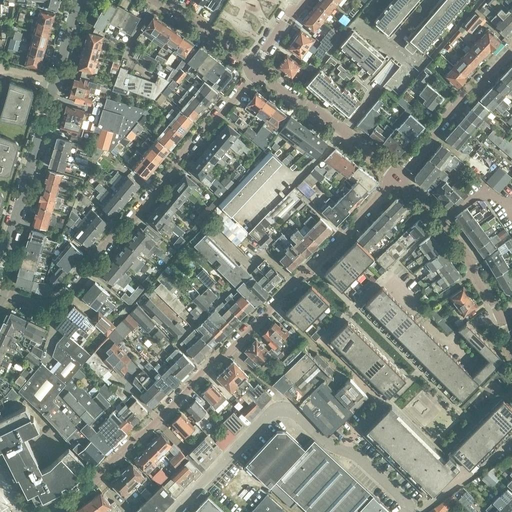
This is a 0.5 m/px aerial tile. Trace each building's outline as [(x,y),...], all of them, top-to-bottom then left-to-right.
[(58,0),(38,0),(38,5),(43,7),(56,11),(56,10),(57,10),(59,4),(58,4),(58,0)] [(197,0),(203,3),(203,2),(213,8),(214,8),(217,8),(219,4),(219,0),(218,0),(197,0)] [(333,0),(320,0),(318,3),(331,13),(338,4),(333,0)] [(374,22),(380,28),(390,36),(421,0),(392,0),(374,21),(374,22)] [(423,52),(433,40),(468,0),(439,0),(407,37),(405,36),(403,38),(406,41),(406,40),(407,42),(408,42),(405,46),(413,53),(418,47),(423,52)] [(110,22),(119,6),(118,5),(117,6),(112,3),(111,2),(106,3),(106,5),(104,10),(103,10),(94,25),(102,29),(103,27),(107,29),(110,22)] [(357,2),(353,7),(348,14),(352,17),(362,6),(357,2)] [(318,3),(310,12),(323,23),(331,13),(318,3)] [(116,24),(121,27),(129,12),(119,6),(110,22),(115,25),(116,24)] [(33,16),(32,20),(52,25),(55,14),(40,9),(38,17),(33,16)] [(497,13),(511,27),(511,13),(508,10),(505,13),(501,9),(497,13)] [(475,11),(462,25),(462,26),(466,29),(471,33),(478,25),(484,19),(475,11)] [(139,17),(129,12),(121,27),(119,30),(126,34),(127,31),(130,33),(139,17)] [(315,32),(323,23),(310,12),(302,22),(315,32)] [(511,29),(511,27),(497,13),(496,15),(497,16),(491,21),(506,36),(511,29)] [(350,20),(343,14),(338,20),(345,26),(350,20)] [(151,41),(155,36),(164,23),(154,16),(145,29),(141,34),(151,41)] [(33,32),(49,37),(52,25),(32,20),(31,24),(35,26),(33,32)] [(173,28),(169,25),(169,26),(164,23),(155,36),(161,40),(165,43),(174,30),(173,29),(173,28)] [(333,28),(332,30),(340,37),(347,28),(345,26),(341,31),(338,28),(336,30),(333,28)] [(101,49),(100,49),(105,50),(108,41),(103,40),(105,33),(94,27),(93,33),(88,32),(84,44),(101,49)] [(485,32),(481,29),(478,32),(482,35),(478,39),(490,51),(491,52),(501,41),(488,29),(485,32)] [(171,54),(174,50),(184,37),(179,33),(179,32),(176,30),(175,31),(174,30),(165,43),(169,46),(166,50),(171,54)] [(308,49),(315,40),(300,30),(294,39),(308,49)] [(340,37),(332,30),(321,42),(324,45),(329,49),(331,46),(340,37)] [(353,30),(339,46),(371,74),(377,67),(379,69),(385,62),(389,57),(386,55),(385,57),(353,30)] [(31,40),(30,44),(46,48),(49,37),(33,32),(31,40)] [(458,37),(455,34),(448,42),(450,43),(453,46),(457,42),(455,41),(458,37)] [(188,60),(196,50),(192,47),(194,44),(192,43),(193,42),(189,39),(188,40),(184,37),(174,50),(179,53),(184,56),(188,60)] [(294,39),(287,48),(301,59),(308,49),(294,39)] [(478,39),(470,48),(482,59),(490,51),(478,39)] [(325,53),(329,49),(324,45),(321,42),(316,49),(318,50),(315,55),(321,59),(325,53)] [(30,44),(27,54),(42,59),(46,48),(30,44)] [(84,44),(81,56),(97,61),(100,49),(101,49),(84,44)] [(15,46),(9,45),(7,52),(13,54),(15,46)] [(466,52),(462,57),(474,68),(482,59),(470,48),(466,45),(462,49),(466,52)] [(203,61),(208,54),(200,48),(188,62),(192,65),(184,73),(187,75),(188,73),(189,74),(194,68),(201,60),(203,61)] [(138,50),(133,58),(137,60),(136,62),(137,62),(145,66),(148,65),(150,64),(153,65),(157,63),(158,61),(141,52),(138,50)] [(27,54),(24,65),(39,70),(42,59),(27,54)] [(194,68),(203,75),(216,60),(208,54),(203,61),(201,60),(194,68)] [(446,73),(444,76),(457,88),(467,78),(466,77),(453,65),(453,66),(441,54),(436,60),(435,59),(428,67),(430,69),(437,61),(444,68),(443,70),(446,73)] [(157,55),(155,59),(165,64),(166,60),(157,55)] [(95,68),(97,61),(81,56),(78,68),(97,73),(98,68),(95,68)] [(175,69),(179,71),(181,70),(187,61),(188,60),(184,56),(175,69)] [(279,67),(292,77),(300,66),(287,56),(283,62),(281,62),(279,64),(280,66),(279,67)] [(337,62),(330,57),(325,63),(328,66),(331,62),(334,65),(337,62)] [(474,68),(462,57),(453,65),(466,77),(474,68)] [(111,65),(118,67),(120,60),(114,58),(111,65)] [(203,75),(213,83),(226,67),(216,60),(203,75)] [(116,74),(118,67),(111,65),(109,72),(116,74)] [(156,84),(150,98),(155,100),(159,94),(164,89),(169,83),(174,78),(175,76),(176,74),(178,73),(179,71),(175,69),(166,65),(156,84)] [(346,70),(339,65),(337,68),(340,71),(338,74),(341,77),(346,70)] [(128,90),(150,98),(156,84),(126,73),(127,70),(121,67),(115,85),(128,90)] [(213,83),(212,85),(220,91),(223,87),(232,76),(231,72),(226,67),(213,83)] [(426,68),(418,77),(424,82),(432,73),(426,68)] [(331,104),(337,110),(346,118),(360,101),(344,87),(343,89),(320,69),(305,85),(328,105),(326,107),(331,111),(333,109),(330,106),(331,104)] [(181,70),(179,71),(178,73),(176,74),(175,76),(174,78),(179,83),(184,77),(187,75),(184,73),(181,70)] [(346,76),(350,79),(353,76),(346,70),(341,77),(344,79),(346,76)] [(511,74),(507,70),(501,77),(511,87),(511,74)] [(511,87),(501,77),(494,84),(511,101),(511,100),(511,87)] [(73,86),(72,88),(90,93),(94,94),(96,88),(99,89),(101,83),(82,78),(81,81),(74,79),(74,82),(73,83),(72,85),(73,86)] [(353,87),(356,90),(361,84),(355,78),(352,81),(356,84),(353,87)] [(196,80),(193,84),(212,100),(217,94),(204,83),(202,85),(196,80)] [(25,121),(28,109),(29,107),(31,107),(32,105),(30,104),(33,93),(31,90),(11,82),(1,118),(22,123),(25,121)] [(206,107),(212,100),(193,84),(187,91),(206,107)] [(362,89),(365,92),(367,89),(361,84),(356,90),(359,93),(362,89)] [(425,99),(423,102),(432,109),(438,102),(440,104),(445,98),(442,97),(442,96),(427,84),(419,94),(425,99)] [(511,101),(494,84),(487,91),(506,109),(510,106),(508,104),(511,101)] [(128,90),(115,85),(113,91),(126,95),(128,90)] [(163,93),(167,97),(173,90),(169,86),(163,93)] [(75,101),(91,106),(93,100),(88,98),(90,93),(72,88),(72,90),(71,91),(70,93),(70,94),(70,96),(76,98),(75,101)] [(200,114),(206,107),(187,91),(181,97),(200,114)] [(506,109),(487,91),(480,99),(492,110),(495,107),(502,114),(506,109)] [(401,96),(408,103),(412,98),(405,92),(401,96)] [(255,116),(256,113),(267,100),(257,93),(245,109),(250,112),(249,113),(253,116),(254,115),(255,116)] [(161,105),(166,98),(162,94),(156,101),(161,105)] [(410,105),(408,103),(401,96),(397,101),(404,107),(410,105)] [(181,109),(195,120),(200,114),(181,97),(178,101),(184,106),(181,109)] [(102,128),(96,147),(112,151),(115,147),(116,146),(122,139),(123,138),(124,136),(128,132),(143,114),(146,110),(107,98),(105,104),(103,109),(101,108),(99,115),(100,116),(98,124),(95,123),(95,124),(95,126),(96,126),(102,128)] [(256,113),(266,121),(276,107),(272,104),(272,102),(269,100),(268,101),(267,100),(256,113)] [(474,106),(472,108),(492,126),(493,125),(490,123),(496,116),(478,101),(477,102),(476,103),(474,105),(474,106)] [(84,111),(66,106),(63,118),(81,123),(83,124),(84,121),(87,122),(89,113),(84,112),(84,111)] [(382,115),(374,108),(372,106),(365,114),(366,114),(356,125),(367,133),(382,115)] [(152,110),(151,110),(148,107),(146,110),(143,114),(147,117),(152,110)] [(257,133),(252,139),(264,149),(267,146),(270,143),(276,135),(273,132),(286,114),(286,112),(281,109),(280,110),(276,107),(266,121),(267,121),(263,125),(263,126),(258,133),(257,133)] [(490,129),(492,126),(472,108),(465,116),(482,131),(486,126),(490,129)] [(172,109),(169,113),(188,129),(193,122),(180,111),(178,113),(172,109)] [(396,115),(398,117),(400,118),(418,134),(424,126),(410,113),(407,110),(404,114),(400,111),(396,115)] [(232,111),(228,116),(235,121),(239,116),(232,111)] [(172,121),(169,124),(182,135),(188,129),(169,113),(166,116),(172,121)] [(149,119),(147,117),(143,114),(144,115),(139,121),(144,125),(149,119)] [(300,123),(291,116),(278,135),(287,141),(300,123)] [(461,121),(459,123),(476,138),(482,131),(465,116),(464,117),(462,118),(461,119),(461,121)] [(239,117),(234,123),(243,130),(248,124),(239,117)] [(418,134),(400,118),(398,117),(392,124),(395,127),(396,127),(411,140),(412,140),(418,134)] [(83,124),(81,123),(63,118),(60,130),(71,133),(69,138),(81,142),(84,128),(87,129),(87,128),(94,130),(96,126),(95,126),(94,127),(89,126),(88,125),(83,124)] [(161,121),(157,126),(177,142),(182,135),(169,124),(167,126),(161,121)] [(137,123),(132,130),(136,134),(137,134),(143,128),(137,123)] [(309,130),(300,123),(287,141),(291,144),(295,148),(309,130)] [(479,141),(476,138),(459,123),(456,126),(455,127),(453,129),(453,130),(452,131),(465,141),(468,138),(471,141),(474,146),(479,141)] [(243,150),(244,152),(248,148),(243,145),(244,144),(236,137),(239,134),(228,124),(221,132),(243,150)] [(386,130),(390,133),(406,147),(411,140),(396,127),(395,127),(393,130),(387,124),(384,128),(386,130)] [(158,138),(171,149),(177,142),(157,126),(154,129),(160,134),(158,138)] [(378,141),(382,144),(388,135),(390,133),(386,130),(385,132),(377,126),(375,128),(370,135),(378,141)] [(244,134),(252,139),(257,133),(249,127),(244,134)] [(489,137),(498,145),(505,138),(495,129),(489,137)] [(132,130),(126,136),(131,140),(136,134),(132,130)] [(309,130),(295,148),(304,154),(307,150),(317,136),(309,130)] [(465,141),(452,131),(445,139),(461,152),(468,153),(472,148),(465,141)] [(221,132),(215,140),(227,150),(231,147),(240,154),(243,150),(221,132)] [(388,135),(382,144),(396,155),(399,154),(406,147),(390,133),(388,135)] [(10,173),(13,161),(14,159),(16,159),(17,157),(15,156),(18,145),(17,142),(0,135),(0,173),(7,175),(10,173)] [(326,143),(317,136),(307,150),(316,157),(326,143)] [(73,142),(57,138),(55,147),(76,152),(78,144),(73,142)] [(149,138),(145,141),(164,157),(170,151),(156,139),(154,142),(149,138)] [(498,145),(510,156),(511,153),(511,143),(509,141),(505,138),(498,145)] [(122,139),(120,142),(124,146),(126,147),(128,144),(122,139)] [(225,153),(227,150),(215,140),(209,147),(228,164),(232,159),(225,153)] [(158,164),(164,157),(145,141),(143,144),(148,149),(145,153),(158,164)] [(120,142),(116,146),(121,150),(124,146),(120,142)] [(435,152),(458,170),(464,163),(454,155),(454,154),(442,145),(443,145),(442,144),(435,152)] [(112,151),(96,147),(92,157),(76,152),(55,147),(52,157),(92,168),(96,162),(104,150),(108,151),(111,153),(112,151)] [(209,147),(203,155),(215,165),(217,162),(225,168),(228,164),(209,147)] [(318,166),(315,169),(323,175),(343,155),(335,149),(324,161),(328,164),(325,168),(325,167),(323,169),(318,166)] [(152,171),(158,164),(145,153),(143,155),(137,150),(134,154),(152,171)] [(262,159),(274,170),(282,163),(282,162),(273,154),(270,151),(262,159)] [(459,171),(458,170),(435,152),(429,159),(442,169),(444,167),(451,171),(453,168),(458,172),(459,171)] [(147,177),(152,171),(134,154),(130,158),(136,163),(134,166),(147,177)] [(203,155),(196,163),(215,179),(219,175),(212,168),(215,165),(203,155)] [(325,177),(331,181),(334,177),(332,176),(337,170),(340,172),(351,161),(343,155),(323,175),(325,177)] [(52,157),(49,166),(64,170),(66,166),(76,169),(76,168),(89,172),(92,168),(52,157)] [(255,166),(267,178),(270,175),(274,170),(262,159),(255,166)] [(439,182),(440,181),(441,181),(447,174),(442,169),(429,159),(421,169),(439,182)] [(348,178),(352,174),(351,174),(358,166),(351,161),(340,172),(335,178),(334,177),(331,181),(331,182),(334,178),(336,179),(337,178),(340,180),(344,175),(348,178)] [(215,179),(196,163),(190,170),(200,180),(203,176),(212,183),(215,179)] [(235,170),(238,173),(241,176),(247,170),(240,164),(235,170)] [(248,174),(260,186),(260,185),(267,178),(255,166),(248,174)] [(351,174),(352,174),(354,176),(369,191),(376,184),(377,184),(376,180),(358,167),(358,166),(351,174)] [(486,182),(498,193),(511,177),(500,167),(486,182)] [(315,169),(309,175),(318,182),(319,181),(321,183),(325,177),(323,175),(315,169)] [(439,182),(421,169),(415,177),(415,180),(425,189),(431,182),(435,186),(437,185),(439,182)] [(63,175),(48,170),(45,179),(67,186),(72,187),(74,182),(62,179),(63,175)] [(117,172),(114,177),(134,193),(140,186),(127,175),(125,178),(117,172)] [(241,176),(238,173),(233,177),(237,181),(241,176)] [(241,181),(253,193),(260,186),(248,174),(241,181)] [(197,184),(185,175),(179,183),(198,199),(202,195),(193,188),(197,184)] [(309,175),(304,180),(312,188),(313,187),(318,182),(309,175)] [(363,198),(369,191),(354,176),(351,179),(355,184),(352,187),(363,198)] [(126,202),(134,193),(114,177),(110,181),(117,187),(113,191),(126,202)] [(45,179),(43,188),(59,193),(60,188),(65,190),(65,188),(66,188),(67,186),(45,179)] [(304,180),(297,187),(309,198),(316,191),(313,187),(312,188),(304,180)] [(233,189),(246,201),(253,193),(241,181),(233,189)] [(451,188),(445,181),(433,193),(441,200),(453,189),(456,192),(462,186),(457,182),(451,188)] [(179,183),(172,190),(185,201),(187,197),(195,203),(197,201),(198,199),(179,183)] [(344,183),(339,188),(357,205),(363,198),(352,187),(351,188),(344,183)] [(126,202),(113,191),(112,193),(100,184),(96,188),(100,192),(120,209),(126,202)] [(221,198),(228,190),(222,184),(215,193),(221,198)] [(454,201),(457,204),(463,200),(469,195),(464,190),(465,189),(462,186),(456,192),(453,189),(441,200),(440,201),(447,208),(454,201)] [(58,197),(59,193),(43,188),(40,197),(62,203),(62,204),(66,205),(67,200),(58,197)] [(350,212),(357,205),(339,188),(338,189),(339,190),(337,193),(341,198),(339,200),(350,212)] [(226,197),(239,208),(246,201),(233,189),(226,197)] [(185,201),(172,190),(166,198),(186,215),(189,211),(189,210),(185,207),(182,204),(185,201)] [(265,217),(271,223),(273,225),(280,218),(287,212),(293,205),(299,199),(291,191),(271,211),(265,217)] [(113,217),(120,209),(100,192),(96,196),(104,203),(101,207),(113,217)] [(83,195),(80,201),(88,207),(91,202),(83,195)] [(40,197),(38,206),(54,211),(55,207),(60,208),(61,205),(62,204),(62,203),(40,197)] [(219,205),(231,216),(239,208),(226,197),(219,205)] [(329,197),(326,201),(343,219),(350,212),(339,200),(336,203),(329,197)] [(160,206),(172,216),(175,213),(182,219),(186,215),(166,198),(160,206)] [(297,209),(298,210),(305,203),(300,198),(299,199),(293,205),(297,209)] [(392,203),(407,218),(413,212),(409,208),(410,207),(400,198),(397,198),(392,203)] [(337,225),(343,219),(326,201),(323,199),(320,202),(322,205),(319,208),(337,225)] [(398,219),(402,224),(407,218),(392,203),(385,210),(396,221),(398,219)] [(293,205),(287,212),(290,216),(297,209),(293,205)] [(38,206),(35,215),(57,221),(56,221),(56,219),(57,216),(53,214),(54,211),(38,206)] [(160,206),(154,213),(172,229),(179,234),(179,235),(184,238),(187,234),(170,219),(172,216),(160,206)] [(211,210),(206,206),(199,214),(206,219),(213,212),(211,210)] [(470,212),(467,208),(455,217),(461,226),(480,211),(476,207),(470,212)] [(247,237),(218,208),(210,218),(238,247),(247,237)] [(102,230),(108,223),(91,209),(86,216),(90,220),(102,230)] [(396,221),(385,210),(378,217),(393,232),(395,230),(396,229),(392,225),(396,221)] [(77,223),(95,238),(102,230),(90,220),(87,224),(72,211),(70,218),(71,219),(76,223),(77,223)] [(480,211),(461,226),(466,233),(479,223),(478,222),(484,217),(480,211)] [(287,212),(280,218),(284,222),(290,216),(287,212)] [(147,221),(158,230),(161,227),(175,239),(179,235),(179,234),(172,229),(154,213),(147,221)] [(305,217),(308,219),(325,236),(332,229),(321,219),(318,222),(312,216),(309,213),(305,217)] [(200,227),(206,219),(199,214),(193,221),(200,227)] [(58,221),(57,221),(35,215),(32,224),(48,228),(49,225),(61,228),(63,223),(60,222),(58,221)] [(466,233),(472,241),(491,226),(496,222),(495,221),(494,216),(487,222),(487,221),(481,225),(479,223),(466,233)] [(260,222),(264,226),(266,228),(271,223),(265,217),(260,222)] [(393,232),(378,217),(371,225),(382,236),(384,234),(388,237),(393,232)] [(88,247),(95,238),(77,223),(76,223),(71,219),(66,225),(72,230),(77,235),(72,241),(78,247),(82,242),(88,247)] [(307,232),(318,243),(325,236),(308,219),(304,223),(310,229),(307,232)] [(400,237),(386,250),(395,260),(400,255),(406,249),(416,240),(428,229),(419,219),(410,227),(407,230),(400,237)] [(141,228),(134,236),(158,255),(158,256),(160,254),(156,250),(158,248),(154,244),(162,236),(148,224),(144,230),(141,228)] [(382,236),(371,225),(364,232),(381,248),(383,245),(382,244),(384,243),(380,239),(382,236)] [(491,226),(472,241),(478,249),(491,239),(488,235),(494,230),(491,226)] [(255,227),(249,233),(249,234),(258,242),(264,236),(263,235),(255,228),(255,227)] [(203,228),(197,234),(240,278),(247,270),(241,264),(240,265),(203,228)] [(294,239),(291,242),(305,256),(311,250),(294,233),(295,232),(291,229),(287,232),(294,239)] [(499,233),(502,238),(507,234),(504,229),(499,233)] [(56,247),(57,245),(58,242),(46,239),(47,235),(31,230),(28,239),(56,247)] [(318,243),(307,232),(304,236),(298,230),(295,232),(294,233),(311,250),(318,243)] [(364,232),(357,239),(368,250),(373,245),(377,249),(379,248),(379,249),(381,248),(364,232)] [(264,236),(258,242),(264,248),(272,239),(267,233),(264,236)] [(305,257),(305,256),(291,242),(282,233),(275,241),(279,244),(281,245),(280,246),(298,263),(305,257)] [(240,278),(197,234),(190,241),(233,284),(240,278)] [(497,235),(491,239),(478,249),(483,256),(495,247),(494,245),(500,239),(497,235)] [(128,244),(140,254),(143,251),(154,260),(158,255),(134,236),(128,244)] [(173,244),(177,249),(184,240),(179,236),(173,244)] [(415,250),(412,254),(416,259),(437,244),(431,236),(422,242),(419,245),(421,248),(416,252),(415,250)] [(28,239),(26,248),(42,253),(43,251),(52,254),(56,247),(28,239)] [(374,258),(356,241),(350,247),(367,265),(374,258)] [(70,242),(62,251),(75,262),(83,253),(70,242)] [(121,252),(141,269),(144,271),(147,267),(144,264),(145,263),(137,257),(140,254),(128,244),(121,252)] [(291,270),(298,263),(280,246),(281,245),(279,244),(276,248),(284,256),(279,259),(291,270)] [(437,244),(416,259),(419,264),(428,257),(430,260),(443,251),(437,244)] [(343,254),(344,254),(361,271),(367,265),(350,247),(343,254)] [(42,253),(26,248),(23,257),(39,262),(41,257),(42,253)] [(383,253),(376,259),(385,269),(395,260),(386,250),(383,253)] [(491,264),(492,266),(504,258),(510,255),(509,253),(507,254),(506,251),(501,254),(498,250),(485,258),(489,265),(490,265),(491,264)] [(62,251),(55,260),(68,271),(75,262),(62,251)] [(430,260),(425,264),(431,272),(436,268),(448,259),(443,251),(430,260)] [(121,252),(114,259),(127,270),(129,266),(137,273),(141,269),(121,252)] [(337,260),(355,278),(361,271),(344,254),(343,254),(337,260)] [(504,258),(492,266),(493,268),(492,268),(491,268),(496,276),(510,268),(508,264),(511,261),(511,256),(511,254),(510,255),(504,258)] [(39,262),(23,257),(20,266),(37,271),(39,262)] [(56,284),(68,271),(55,260),(54,261),(52,259),(48,273),(51,276),(49,278),(56,284)] [(114,259),(108,266),(128,283),(132,278),(124,272),(127,270),(114,259)] [(431,272),(427,275),(430,279),(435,275),(438,279),(442,276),(454,266),(448,259),(436,268),(431,272)] [(331,267),(348,284),(355,278),(337,260),(331,267)] [(258,267),(275,284),(278,282),(279,282),(281,280),(281,278),(282,277),(267,262),(264,265),(262,263),(258,267)] [(169,264),(164,270),(169,274),(174,268),(169,264)] [(20,266),(18,275),(40,281),(43,282),(45,276),(40,275),(39,277),(36,276),(37,271),(20,266)] [(125,286),(133,292),(135,289),(128,283),(108,266),(101,275),(113,285),(116,282),(123,288),(125,286)] [(436,280),(424,289),(426,291),(425,292),(426,294),(435,288),(439,294),(449,286),(448,284),(460,275),(454,266),(442,276),(438,279),(436,280)] [(268,291),(275,284),(258,267),(253,271),(259,277),(256,280),(268,291)] [(331,267),(324,273),(342,291),(348,284),(331,267)] [(511,271),(510,268),(496,276),(499,282),(500,282),(501,281),(502,283),(511,277),(511,271)] [(204,269),(197,276),(209,289),(217,282),(204,269)] [(244,281),(262,299),(269,292),(268,292),(268,291),(256,280),(251,274),(244,281)] [(18,275),(16,280),(17,284),(26,288),(25,289),(31,291),(32,290),(35,292),(39,283),(42,284),(38,293),(46,296),(53,289),(47,283),(43,282),(40,281),(18,275)] [(154,281),(148,276),(141,283),(147,289),(154,281)] [(511,277),(502,283),(501,284),(501,283),(500,284),(505,292),(509,293),(511,289),(511,277)] [(151,286),(156,291),(181,316),(184,313),(182,311),(186,307),(177,297),(172,293),(157,278),(151,286)] [(221,278),(217,282),(222,287),(226,283),(221,278)] [(239,290),(243,294),(255,306),(262,299),(244,281),(237,288),(239,290)] [(89,289),(113,310),(116,305),(106,298),(109,294),(95,282),(89,289)] [(135,289),(141,294),(145,288),(140,284),(135,289)] [(151,286),(144,293),(149,298),(150,298),(156,291),(151,286)] [(305,293),(322,310),(329,303),(312,286),(305,293)] [(382,287),(376,293),(361,308),(364,310),(367,307),(371,310),(372,311),(383,300),(389,293),(382,287)] [(449,297),(457,307),(470,297),(469,296),(470,294),(468,292),(467,292),(463,287),(449,297)] [(207,288),(201,295),(210,304),(217,297),(207,288)] [(110,313),(113,310),(89,289),(82,297),(96,309),(100,305),(110,313)] [(132,304),(141,294),(135,289),(133,292),(129,296),(125,292),(121,297),(129,304),(132,304)] [(254,306),(255,306),(243,294),(239,290),(234,295),(232,292),(229,295),(247,313),(250,310),(251,310),(253,308),(253,307),(254,306)] [(299,299),(316,316),(322,310),(305,293),(299,299)] [(389,293),(383,300),(372,311),(371,310),(368,314),(370,317),(374,313),(378,317),(396,300),(389,293)] [(192,301),(196,306),(204,313),(211,306),(199,294),(192,301)] [(429,299),(424,294),(420,298),(425,303),(429,299)] [(240,320),(247,313),(229,295),(226,298),(232,305),(229,308),(240,320)] [(471,298),(470,297),(457,307),(464,317),(477,307),(474,302),(474,300),(472,298),(471,298)] [(172,321),(150,298),(149,298),(145,303),(142,306),(165,328),(166,328),(178,339),(186,331),(183,328),(177,322),(175,324),(172,321)] [(292,305),(292,306),(310,323),(316,316),(299,299),(292,305)] [(385,323),(400,308),(402,306),(396,300),(378,317),(374,321),(376,323),(380,319),(384,323),(385,323)] [(219,305),(215,309),(233,327),(240,320),(229,308),(225,311),(219,305)] [(292,305),(285,312),(303,330),(310,323),(292,306),(292,305)] [(137,306),(128,314),(146,332),(154,324),(137,306)] [(191,311),(194,315),(198,319),(204,313),(196,306),(191,311)] [(391,330),(400,321),(408,312),(402,306),(400,308),(385,323),(384,323),(380,327),(383,329),(387,326),(391,329),(391,330)] [(65,314),(89,334),(90,333),(96,326),(91,321),(73,307),(70,311),(68,311),(65,314)] [(445,316),(437,307),(430,312),(437,322),(445,316)] [(126,313),(121,309),(117,315),(121,318),(126,313)] [(215,309),(208,316),(226,334),(233,327),(215,309)] [(3,321),(15,326),(24,330),(28,320),(24,318),(23,317),(22,316),(21,316),(20,316),(11,312),(10,315),(7,314),(6,315),(5,315),(4,318),(4,319),(4,321),(3,321)] [(99,312),(91,321),(96,326),(107,336),(116,326),(99,312)] [(400,334),(408,325),(415,319),(408,312),(400,321),(391,330),(391,329),(387,333),(389,336),(393,332),(397,336),(400,334)] [(65,314),(64,316),(63,318),(63,319),(57,327),(65,333),(57,343),(83,365),(84,363),(92,354),(80,344),(89,334),(65,314)] [(127,315),(120,321),(130,331),(137,324),(127,315)] [(208,316),(201,322),(219,341),(226,334),(208,316)] [(415,319),(408,325),(400,334),(397,336),(393,340),(396,342),(399,338),(403,342),(404,342),(415,331),(421,325),(415,319)] [(28,320),(24,330),(22,334),(21,337),(25,339),(23,341),(24,344),(28,346),(38,325),(34,323),(34,322),(31,320),(29,321),(29,320),(28,320)] [(3,321),(3,322),(0,327),(0,330),(18,339),(21,333),(22,334),(24,330),(15,326),(3,321)] [(120,321),(114,329),(123,338),(130,331),(120,321)] [(348,321),(347,322),(330,339),(337,346),(355,327),(348,321)] [(200,336),(212,348),(219,341),(201,322),(197,327),(196,328),(199,331),(201,330),(204,333),(201,336),(200,336)] [(288,331),(281,325),(279,327),(275,323),(274,324),(272,324),(270,326),(270,328),(269,329),(282,341),(287,336),(289,333),(288,331)] [(449,324),(443,329),(447,334),(453,330),(449,324)] [(41,359),(43,350),(34,346),(36,340),(41,343),(47,329),(45,328),(45,327),(42,326),(41,326),(38,325),(28,346),(26,348),(31,351),(41,359)] [(421,325),(415,331),(404,342),(403,342),(399,346),(402,348),(406,345),(410,348),(410,349),(428,331),(421,325)] [(478,349),(485,342),(470,327),(469,326),(462,333),(478,349)] [(362,334),(355,327),(337,346),(343,352),(362,334)] [(289,333),(287,336),(297,346),(299,344),(303,340),(291,328),(288,331),(289,333)] [(108,336),(117,345),(123,338),(114,329),(108,336)] [(270,349),(276,354),(280,350),(282,348),(278,345),(282,341),(269,329),(268,330),(266,330),(264,332),(264,333),(263,335),(267,339),(266,340),(272,347),(270,349)] [(16,342),(18,339),(0,330),(0,341),(16,349),(19,345),(16,342)] [(194,330),(187,337),(205,355),(212,348),(200,336),(201,336),(194,330)] [(412,351),(416,355),(427,344),(434,338),(428,331),(410,349),(410,348),(406,352),(408,355),(412,351)] [(319,337),(315,332),(311,337),(315,341),(319,337)] [(368,340),(362,334),(343,352),(350,358),(356,352),(368,340)] [(198,362),(205,355),(187,337),(183,340),(189,347),(186,350),(198,362)] [(434,338),(427,344),(416,355),(412,359),(415,361),(419,357),(423,361),(423,362),(440,344),(434,338)] [(272,355),(256,340),(251,346),(250,345),(246,349),(247,350),(246,351),(250,355),(244,361),(254,369),(259,364),(261,366),(263,364),(264,364),(266,363),(266,361),(272,355)] [(368,340),(356,352),(350,358),(356,365),(374,346),(368,340)] [(0,352),(4,355),(7,350),(14,354),(16,349),(0,341),(0,352)] [(496,366),(503,359),(485,342),(478,349),(486,356),(488,359),(489,359),(496,366)] [(83,365),(57,343),(52,356),(58,361),(61,363),(74,374),(79,370),(83,365)] [(107,350),(110,354),(117,361),(118,360),(124,366),(131,360),(114,343),(107,350)] [(273,384),(279,389),(298,405),(328,436),(368,398),(350,378),(335,393),(325,381),(326,380),(325,379),(329,375),(312,357),(299,344),(288,354),(289,355),(288,356),(283,361),(282,362),(285,365),(288,368),(273,384)] [(425,364),(429,368),(440,357),(447,350),(440,344),(423,362),(423,361),(419,365),(421,368),(425,364)] [(363,371),(381,353),(374,346),(356,365),(363,371)] [(176,349),(170,355),(187,372),(194,365),(179,350),(176,349)] [(447,350),(440,357),(429,368),(425,371),(428,374),(432,370),(436,374),(453,357),(447,350)] [(282,352),(278,356),(283,361),(288,356),(282,351),(282,352)] [(0,363),(8,367),(10,362),(3,358),(4,355),(0,352),(0,363)] [(84,363),(99,378),(110,368),(103,361),(94,352),(92,354),(84,363)] [(315,353),(312,357),(329,375),(333,371),(315,353)] [(387,359),(381,353),(363,371),(369,377),(375,371),(387,359)] [(121,375),(128,369),(124,366),(118,360),(117,361),(110,354),(103,361),(110,368),(112,365),(121,375)] [(180,380),(187,372),(170,355),(166,359),(172,365),(169,368),(168,368),(180,380)] [(482,365),(488,359),(486,356),(482,360),(482,359),(479,362),(482,365)] [(438,376),(442,380),(442,381),(453,370),(460,363),(453,357),(436,374),(432,378),(434,380),(438,376)] [(27,369),(32,373),(36,367),(27,359),(24,362),(28,366),(26,368),(27,369)] [(387,359),(375,371),(369,377),(375,384),(394,365),(387,359)] [(479,383),(491,371),(496,366),(489,359),(488,359),(482,365),(472,375),(479,383)] [(50,370),(66,384),(72,377),(74,374),(61,363),(58,361),(50,370)] [(247,376),(247,375),(233,361),(224,370),(244,390),(253,400),(254,400),(263,392),(258,386),(255,389),(246,380),(249,377),(247,376)] [(154,382),(165,394),(173,386),(154,368),(148,362),(145,366),(157,379),(154,382)] [(50,370),(42,363),(38,367),(18,390),(42,412),(53,399),(59,392),(65,386),(66,384),(50,370)] [(460,363),(453,370),(442,381),(442,380),(438,384),(441,387),(444,383),(448,387),(449,387),(466,369),(460,363)] [(158,364),(154,368),(173,386),(180,380),(168,368),(169,368),(164,364),(161,367),(158,364)] [(400,372),(394,365),(375,384),(382,390),(400,372)] [(27,369),(26,368),(25,369),(24,368),(19,374),(22,375),(26,379),(32,373),(27,369)] [(451,389),(455,393),(466,382),(472,375),(466,369),(449,387),(448,387),(444,390),(447,393),(451,389)] [(72,377),(78,383),(85,376),(79,370),(74,374),(72,377)] [(244,390),(224,370),(217,377),(231,392),(236,397),(239,394),(247,402),(248,403),(252,400),(253,401),(254,400),(253,400),(244,390)] [(135,376),(158,400),(165,394),(154,382),(150,386),(147,383),(149,382),(139,372),(135,376)] [(407,378),(400,372),(382,390),(389,397),(407,378)] [(13,381),(19,387),(26,379),(22,375),(19,374),(13,381)] [(472,375),(466,382),(455,393),(451,397),(453,399),(457,395),(462,400),(479,383),(472,375)] [(140,396),(151,407),(158,400),(135,376),(133,382),(143,393),(140,396)] [(72,377),(66,384),(65,386),(95,418),(104,409),(91,395),(78,383),(72,377)] [(112,383),(108,387),(117,397),(121,393),(123,388),(112,383)] [(99,390),(107,398),(111,394),(113,393),(104,384),(98,389),(99,390)] [(212,384),(201,394),(211,404),(209,406),(214,411),(226,398),(212,384)] [(95,418),(65,386),(59,392),(82,415),(90,423),(95,418)] [(91,395),(104,409),(111,402),(99,390),(93,397),(91,395)] [(263,392),(254,400),(262,408),(272,398),(265,390),(263,392)] [(59,392),(53,399),(75,422),(93,441),(104,452),(111,446),(112,446),(97,431),(97,430),(90,423),(82,415),(59,392)] [(125,397),(123,399),(140,418),(147,411),(132,395),(127,399),(125,397)] [(75,422),(53,399),(42,412),(66,439),(72,445),(92,466),(93,465),(105,453),(104,453),(104,452),(93,441),(75,422)] [(133,425),(140,418),(123,399),(121,401),(115,407),(133,425)] [(495,406),(511,422),(511,408),(502,399),(495,406)] [(220,425),(223,422),(212,410),(209,413),(207,411),(195,400),(190,404),(189,405),(187,407),(187,408),(185,409),(197,421),(201,416),(204,419),(206,418),(207,419),(210,416),(214,421),(214,420),(220,425)] [(262,408),(254,400),(253,401),(241,412),(247,418),(250,421),(262,408)] [(0,449),(2,448),(5,453),(2,454),(14,478),(19,476),(28,495),(31,493),(36,503),(63,489),(62,486),(66,484),(69,487),(81,475),(78,473),(86,465),(69,447),(50,466),(41,470),(41,471),(37,463),(38,462),(25,436),(40,428),(34,416),(32,417),(26,406),(0,418),(0,449)] [(489,412),(490,413),(507,430),(511,425),(511,422),(495,406),(489,412)] [(114,411),(110,415),(126,432),(133,425),(115,407),(114,408),(117,411),(116,413),(119,416),(118,416),(114,411)] [(431,495),(450,476),(454,472),(443,461),(393,412),(391,414),(387,410),(385,412),(366,431),(431,495)] [(235,435),(245,425),(233,412),(223,422),(229,428),(235,435)] [(483,418),(484,419),(484,420),(495,430),(501,437),(507,430),(490,413),(489,412),(483,418)] [(173,422),(171,423),(172,424),(183,436),(186,436),(189,433),(192,436),(197,431),(199,429),(194,423),(192,425),(181,414),(179,415),(172,421),(173,422)] [(119,438),(126,432),(110,415),(109,416),(103,421),(119,438)] [(501,437),(495,430),(484,420),(484,419),(483,418),(477,425),(478,426),(477,426),(488,437),(495,443),(501,437)] [(112,445),(119,438),(103,421),(99,425),(100,427),(97,430),(97,431),(112,446),(112,445)] [(495,443),(488,437),(477,426),(478,426),(477,425),(472,429),(470,431),(471,432),(482,443),(488,449),(495,443)] [(236,436),(235,435),(229,428),(214,443),(222,450),(236,436)] [(389,511),(390,511),(346,471),(311,438),(303,447),(286,431),(277,431),(246,465),(292,508),(299,501),(310,511),(389,511)] [(488,449),(482,443),(471,432),(470,431),(464,437),(465,438),(465,439),(476,450),(482,456),(488,449)] [(163,454),(168,449),(176,456),(170,461),(173,465),(177,469),(188,458),(186,456),(173,443),(172,445),(160,434),(157,438),(155,438),(152,440),(152,442),(152,443),(163,454)] [(190,452),(186,456),(188,458),(201,471),(201,472),(205,468),(222,450),(214,443),(207,435),(205,437),(190,452)] [(482,456),(476,450),(465,439),(465,438),(464,437),(458,444),(459,445),(458,445),(476,462),(482,456)] [(147,448),(143,451),(155,464),(156,465),(159,462),(157,459),(163,454),(152,443),(151,443),(149,443),(147,446),(147,448)] [(452,452),(463,463),(469,469),(476,462),(458,445),(459,445),(458,444),(451,451),(452,452)] [(155,464),(143,451),(141,452),(138,454),(138,456),(137,457),(134,460),(145,470),(148,474),(152,470),(150,469),(155,464)] [(452,452),(443,461),(454,472),(460,466),(463,463),(452,452)] [(511,461),(508,458),(508,457),(489,470),(497,477),(505,469),(506,470),(511,474),(511,461)] [(143,503),(134,511),(161,511),(175,498),(185,488),(193,479),(195,480),(202,473),(201,472),(188,458),(177,469),(171,475),(172,476),(163,485),(162,484),(155,491),(152,494),(147,499),(143,503)] [(133,465),(131,463),(126,468),(124,468),(121,471),(121,473),(134,487),(140,482),(142,484),(146,479),(133,466),(133,465)] [(173,465),(167,471),(171,475),(177,469),(173,465)] [(497,477),(489,470),(486,474),(485,472),(479,476),(482,479),(491,487),(499,478),(497,477)] [(511,474),(506,470),(502,473),(510,481),(507,484),(511,488),(511,474)] [(162,471),(153,479),(159,484),(167,476),(162,471)] [(116,478),(111,483),(113,486),(113,485),(125,497),(130,492),(129,492),(134,487),(121,473),(120,474),(118,474),(116,476),(116,478)] [(479,476),(473,482),(477,485),(482,479),(479,476)] [(478,487),(477,485),(473,482),(472,481),(466,485),(473,492),(478,487)] [(146,488),(140,493),(143,495),(147,499),(152,494),(146,488)] [(511,493),(507,489),(503,493),(504,494),(503,495),(502,494),(500,496),(511,506),(511,493)] [(457,500),(467,510),(471,506),(476,500),(466,491),(457,500)] [(115,511),(110,503),(103,494),(102,492),(92,499),(101,511),(102,511),(107,509),(108,511),(115,511)] [(286,511),(267,495),(251,511),(286,511)] [(452,495),(444,501),(451,508),(456,502),(452,495)] [(499,498),(495,503),(503,511),(511,511),(511,506),(500,496),(498,498),(499,498)] [(224,511),(208,497),(193,511),(224,511)] [(101,511),(92,499),(82,506),(86,511),(101,511)] [(115,511),(120,511),(113,501),(110,503),(115,511)] [(435,507),(440,511),(446,511),(451,508),(444,501),(435,507)] [(488,511),(503,511),(495,503),(493,502),(486,509),(488,511)]
